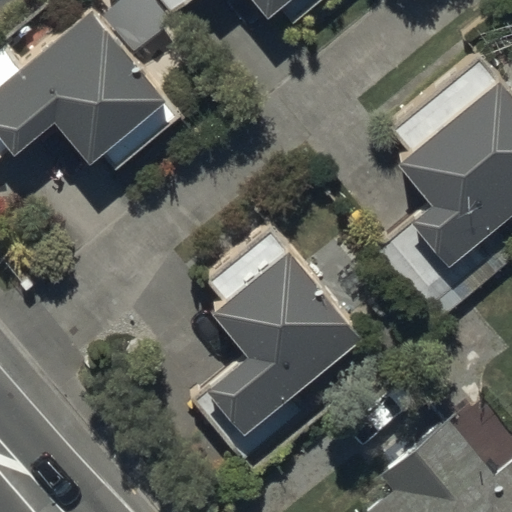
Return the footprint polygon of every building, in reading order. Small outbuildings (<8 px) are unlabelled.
[(157,0),(173,20),(197,0),(213,0),(216,4),(220,0),(243,0),(270,31),(283,20),(293,32),(330,0),(157,0)] [(180,125),(90,23),(23,82),(0,57),(0,165),(9,158),(16,166),(55,131),(97,178),(108,168),(119,180),(180,125)] [(399,147),(400,176),(430,211),(373,260),(433,331),(495,278),(478,259),(511,229),(511,107),(479,70),(395,142),(399,147)] [(213,297),(215,328),(244,363),(193,406),(245,467),(306,415),(296,404),(359,351),(264,240),(206,289),(213,297)] [(511,511),(511,470),(494,484),(450,428),(383,480),(396,496),(376,511),(511,511)]
